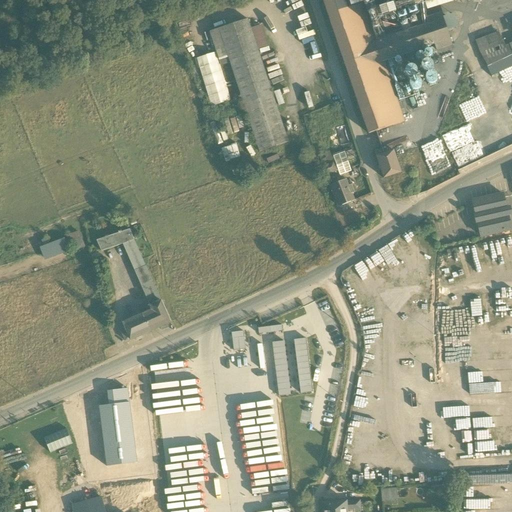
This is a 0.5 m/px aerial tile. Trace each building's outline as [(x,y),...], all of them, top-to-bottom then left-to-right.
[(362,0),(322,0),(368,134),(404,122),(383,62),(434,45),(436,51),(452,45),(441,13),(425,18),(427,24),(376,41),(362,0)] [(396,9),(398,19),(413,15),(410,5),(396,9)] [(454,29),(460,27),(456,14),(450,16),(454,29)] [(247,19),(219,29),(230,63),(260,152),(288,143),(257,50),(250,29),(247,19)] [(295,23),(296,28),(308,24),(306,20),(295,23)] [(296,28),(298,33),(309,29),(308,24),(296,28)] [(250,29),(257,50),(267,47),(260,26),(250,29)] [(221,66),(230,63),(219,29),(210,32),(221,66)] [(298,33),(300,37),(311,34),(309,29),(298,33)] [(300,37),(301,42),(313,38),(311,34),(300,37)] [(499,34),(486,39),(490,48),(480,52),(479,52),(487,67),(511,55),(511,42),(504,46),(499,34)] [(301,42),(303,47),(314,43),(313,38),(301,42)] [(476,43),(480,52),(490,48),(486,39),(476,43)] [(442,54),(430,59),(437,76),(448,72),(442,54)] [(511,55),(487,67),(491,77),(511,66),(511,55)] [(393,151),(384,154),(376,157),(383,178),(401,173),(393,151)] [(320,160),(322,166),(333,163),(330,156),(320,160)] [(336,171),(333,163),(322,166),(325,175),(336,171)] [(330,186),(338,206),(353,200),(345,180),(330,186)] [(472,201),(480,237),(511,230),(508,216),(511,215),(509,208),(506,208),(503,194),(472,201)] [(101,251),(122,244),(134,240),(129,230),(96,241),(101,251)] [(72,241),(81,238),(79,232),(69,236),(72,241)] [(75,251),(84,247),(81,238),(72,241),(71,242),(75,251)] [(64,239),(40,248),(44,258),(67,249),(64,239)] [(122,244),(141,286),(152,281),(134,240),(122,244)] [(45,261),(68,252),(67,249),(44,258),(45,261)] [(69,274),(28,288),(56,369),(97,355),(69,274)] [(170,323),(152,281),(141,286),(150,307),(151,307),(153,311),(145,314),(145,313),(122,323),(126,332),(122,334),(125,341),(130,340),(170,323)] [(282,325),(258,329),(258,334),(283,331),(282,325)] [(244,331),(231,333),(234,351),(246,349),(244,331)] [(306,339),(294,340),(300,394),(312,392),(306,339)] [(284,341),(272,343),(278,397),(290,395),(284,341)] [(107,392),(108,405),(129,403),(127,389),(107,392)] [(137,463),(129,403),(108,405),(99,406),(106,467),(137,463)] [(381,489),(382,500),(398,499),(397,488),(381,489)] [(72,511),(105,511),(101,497),(71,505),(72,511)] [(348,511),(348,501),(322,502),(322,511),(348,511)] [(355,511),(354,511),(361,511),(361,501),(348,501),(348,511),(355,511)]
